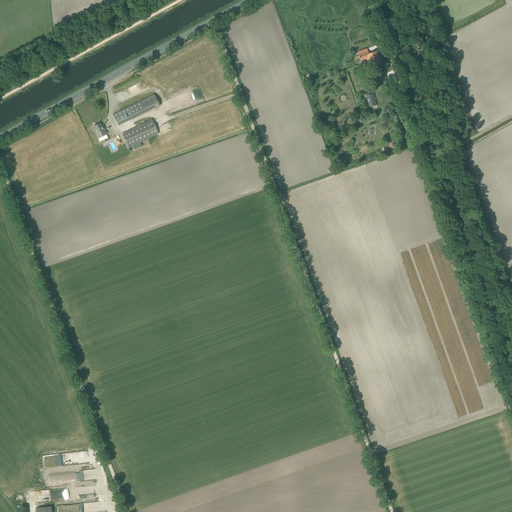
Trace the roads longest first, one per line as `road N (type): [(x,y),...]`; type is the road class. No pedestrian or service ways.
road 1 (track): [(391,511),(212,21)]
road 2 (track): [(126,511),(0,162)]
road 3 (primary): [(0,138),(251,0)]
